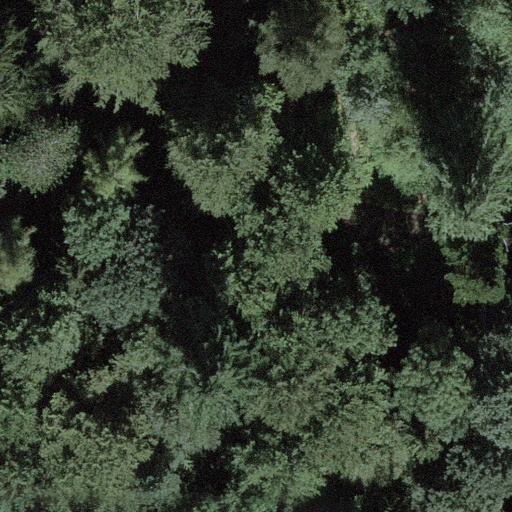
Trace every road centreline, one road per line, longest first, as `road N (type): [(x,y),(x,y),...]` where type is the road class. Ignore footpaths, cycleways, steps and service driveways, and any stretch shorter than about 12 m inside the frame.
road 1 (track): [(6,0),(176,143),(370,212)]
road 2 (track): [(370,212),(511,210)]
